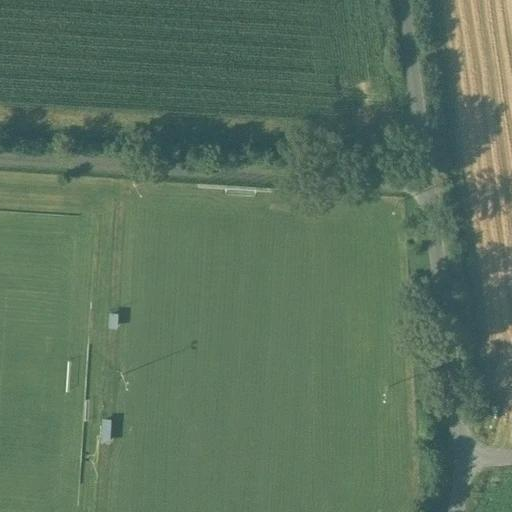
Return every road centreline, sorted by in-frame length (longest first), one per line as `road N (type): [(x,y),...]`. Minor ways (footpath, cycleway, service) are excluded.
road 1 (residential): [(464,459),(403,0)]
road 2 (track): [(426,185),(0,159)]
